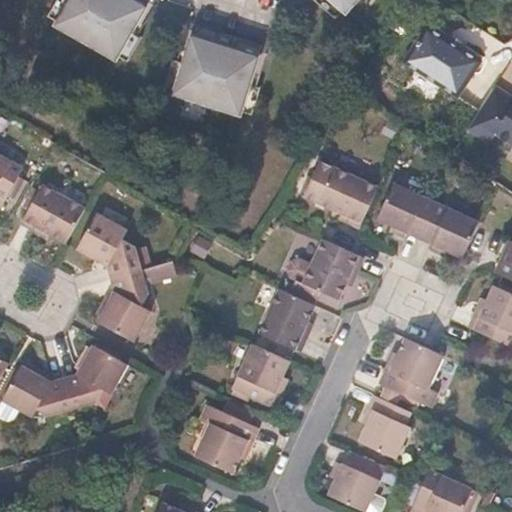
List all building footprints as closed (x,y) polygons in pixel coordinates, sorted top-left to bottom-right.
[(70,0),(57,0),(48,17),(58,23),(70,0)] [(143,28),(154,8),(148,5),(139,0),(132,0),(132,1),(129,0),(70,0),(58,23),(57,25),(74,35),(73,37),(98,52),(99,50),(116,59),(118,57),(136,24),(143,28)] [(331,0),(313,0),(336,19),(343,11),(331,0)] [(331,0),(343,11),(346,13),(356,0),(331,0)] [(139,35),(143,28),(136,24),(118,57),(128,63),(143,37),(139,35)] [(474,75),(483,62),(463,49),(446,38),(425,24),(402,62),(459,99),(459,98),(479,111),(494,88),(474,75)] [(193,34),(208,38),(206,43),(243,55),(245,50),(260,54),(262,47),(195,27),(193,34)] [(260,78),(266,57),(260,54),(245,50),(243,55),(206,43),(208,38),(193,34),(186,32),(180,54),(187,55),(176,90),(175,94),(194,100),(193,103),(221,111),(221,109),(241,114),(242,111),(252,76),(260,78)] [(466,45),(449,33),(446,38),(463,49),(466,45)] [(187,55),(180,54),(177,61),(173,60),(165,86),(176,90),(187,55)] [(257,87),(260,78),(252,76),(242,111),(253,114),(261,88),(257,87)] [(511,95),(496,85),(494,88),(479,111),(467,130),(490,145),(496,134),(511,144),(511,95)] [(15,200),(26,180),(19,176),(24,167),(0,153),(0,207),(2,208),(8,196),(15,200)] [(360,229),(379,186),(321,160),(304,198),(333,211),(331,216),(360,229)] [(420,240),(437,202),(394,182),(377,220),(392,227),(390,232),(405,239),(407,234),(420,240)] [(66,243),(86,208),(43,184),(39,191),(33,187),(22,207),(29,210),(21,225),(47,239),(50,234),(66,243)] [(462,259),(480,221),(437,202),(420,240),(433,246),(430,251),(446,258),(448,253),(462,259)] [(143,270),(137,247),(123,239),(128,229),(98,212),(77,250),(107,267),(111,280),(143,270)] [(353,288),(366,259),(322,240),(311,265),(303,283),(297,280),(291,294),(315,305),(321,292),(340,300),(347,285),(353,288)] [(511,240),(509,240),(495,272),(511,279),(511,240)] [(303,283),(311,265),(299,259),(293,262),(289,271),(291,277),(297,280),(303,283)] [(143,307),(149,294),(147,285),(178,277),(173,261),(143,270),(111,280),(114,292),(98,321),(135,342),(152,312),(143,307)] [(511,293),(494,286),(487,300),(481,298),(468,327),(511,346),(511,293)] [(291,294),(279,289),(259,333),(297,351),(317,306),(315,305),(291,294)] [(433,408),(440,392),(431,388),(445,356),(405,338),(398,354),(393,351),(378,384),(385,387),(380,397),(397,405),(400,399),(419,407),(421,403),(433,408)] [(276,408),(290,379),(284,377),(292,362),(262,348),(252,343),(238,376),(232,389),(234,390),(232,394),(249,402),(251,397),(270,406),(270,405),(276,408)] [(113,394),(129,365),(93,345),(77,374),(64,377),(74,410),(97,403),(104,389),(113,394)] [(0,380),(10,363),(0,357),(0,380)] [(74,410),(64,377),(52,381),(23,365),(20,371),(15,367),(0,394),(0,395),(4,398),(2,401),(20,410),(32,418),(37,409),(51,417),(74,410)] [(373,395),(360,424),(366,426),(358,442),(398,460),(412,427),(407,425),(413,413),(397,405),(373,395)] [(246,461),(261,429),(251,424),(255,413),(228,400),(223,410),(207,404),(200,420),(209,424),(194,456),(235,475),(242,458),(246,461)] [(14,421),(20,410),(2,401),(0,405),(0,418),(7,422),(14,421)] [(367,511),(376,494),(387,469),(348,451),(342,464),(337,461),(330,476),(335,479),(328,495),(365,511),(367,511)] [(461,511),(474,488),(430,468),(410,511),(411,511),(461,511)] [(382,511),(386,503),(385,499),(376,494),(367,511),(382,511)] [(198,511),(180,504),(179,508),(163,501),(157,511),(198,511)]
